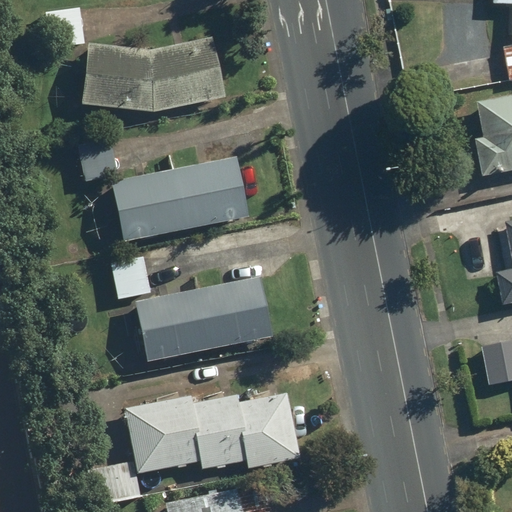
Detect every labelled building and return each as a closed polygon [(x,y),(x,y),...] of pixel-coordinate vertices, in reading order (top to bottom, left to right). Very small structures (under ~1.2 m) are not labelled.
[(224,98),(210,37),(144,51),(87,44),(79,104),(151,113),(224,98)] [(511,94),(470,103),(485,177),(511,171),(511,94)] [(106,138),(76,144),(83,181),(113,175),(106,138)] [(233,157),(108,183),(120,243),(245,217),(233,157)] [(511,270),(500,273),(507,305),(511,304),(511,218),(510,219),(511,227),(511,270)] [(141,257),(109,265),(117,299),(150,291),(141,257)] [(258,276),(132,302),(145,363),(271,336),(258,276)] [(124,409),(136,472),(198,459),(200,468),(244,459),(246,468),(297,457),(285,397),(237,407),(235,398),(191,406),(189,396),(124,409)] [(76,508),(137,495),(130,462),(69,475),(76,508)] [(268,511),(263,483),(163,504),(165,511),(268,511)]
